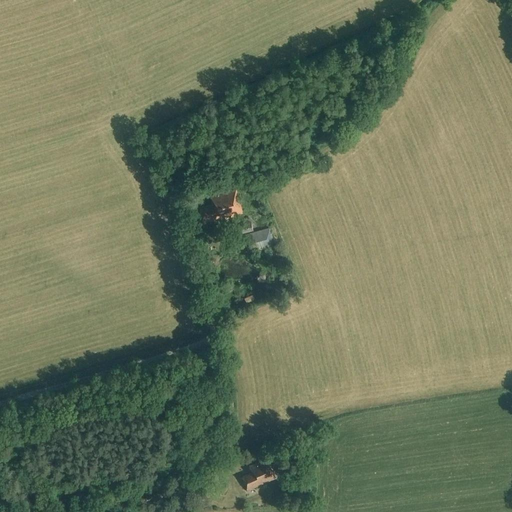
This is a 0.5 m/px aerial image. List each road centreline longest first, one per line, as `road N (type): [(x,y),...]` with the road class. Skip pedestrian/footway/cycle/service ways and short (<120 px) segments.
road 1 (track): [(0,402),(215,335)]
road 2 (track): [(215,335),(147,137)]
road 3 (track): [(228,458),(227,388),(215,335)]
